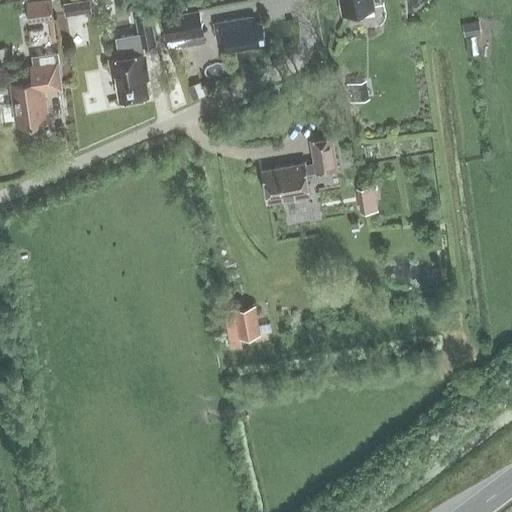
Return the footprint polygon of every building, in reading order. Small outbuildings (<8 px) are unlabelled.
[(337,0),(340,13),(372,7),(370,0),(337,0)] [(74,1),(64,3),(65,15),(76,13),(74,1)] [(50,2),(26,5),(28,23),(52,20),(50,2)] [(163,17),(167,40),(203,34),(199,11),(163,17)] [(149,15),(136,17),(139,33),(141,45),(142,45),(155,42),(149,15)] [(264,46),(260,24),(249,26),(248,20),(214,26),(218,45),(224,44),(225,52),(264,46)] [(479,20),(462,23),(464,36),(481,34),(479,20)] [(120,57),(109,59),(112,78),(115,78),(119,99),(148,94),(144,68),(147,68),(144,52),(143,52),(141,45),(139,33),(116,37),(120,57)] [(59,52),(43,54),(45,65),(58,64),(58,63),(60,62),(59,52)] [(61,89),(58,64),(45,65),(30,67),(32,81),(9,84),(14,126),(45,122),(41,91),(61,89)] [(349,99),(369,96),(366,78),(346,81),(349,99)] [(204,92),(200,81),(187,86),(192,97),(204,92)] [(303,164),(303,162),(261,170),(268,202),(308,194),(304,172),(315,170),(315,173),(336,169),(330,135),(309,139),(313,162),(303,164)] [(354,186),(359,211),(376,208),(372,183),(354,186)] [(258,326),(254,307),(223,312),(228,340),(243,338),(275,332),(274,323),(258,326)]
